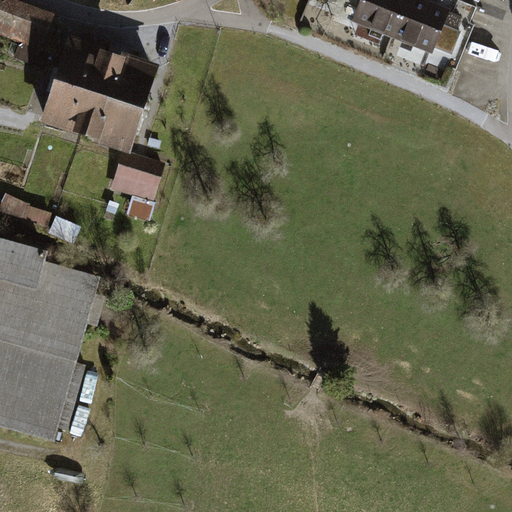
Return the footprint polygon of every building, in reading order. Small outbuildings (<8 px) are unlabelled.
[(67,24),(5,0),(0,13),(0,32),(55,54),(67,24)] [(395,39),(410,0),(366,0),(357,24),(395,39)] [(434,54),(452,7),(434,0),(410,0),(395,39),(434,54)] [(155,69),(76,43),(49,122),(128,149),(155,69)] [(161,166),(127,156),(117,189),(151,199),(161,166)] [(100,283),(0,255),(0,432),(54,448),(100,283)]
